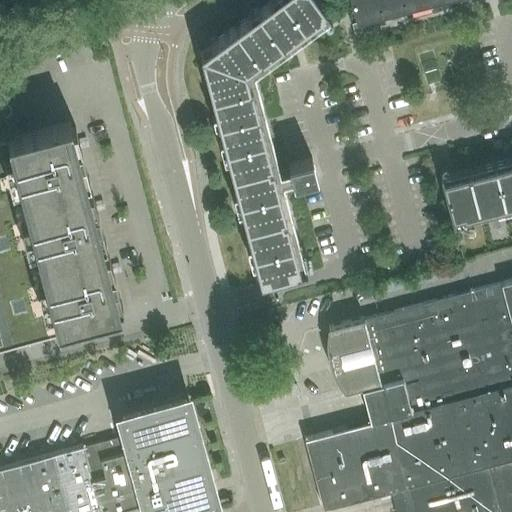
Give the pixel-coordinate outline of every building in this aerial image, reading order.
[(259,60),(327,10),(318,0),(269,0),(199,52),(259,280),(299,269),(251,83),(249,84),(245,68),(258,58),(259,60)] [(350,0),(355,20),(382,13),(383,19),(395,19),(405,13),(404,7),(432,0),(350,0)] [(80,146),(75,127),(70,128),(69,124),(70,123),(69,122),(11,137),(5,115),(6,115),(8,114),(9,113),(10,112),(10,111),(11,109),(11,108),(11,106),(10,105),(10,104),(9,103),(8,102),(6,101),(5,101),(4,101),(2,101),(1,101),(0,102),(0,101),(0,349),(63,333),(62,327),(119,312),(118,311),(117,306),(122,305),(114,273),(96,208),(80,146)] [(285,167),(279,169),(282,182),(289,180),(292,179),(293,182),(316,176),(311,157),(288,163),(288,166),(285,167)] [(451,220),(452,219),(511,203),(511,160),(441,179),(451,220)] [(370,420),(304,437),(322,506),(402,485),(408,511),(511,511),(511,278),(364,317),(364,316),(328,325),(344,389),(361,385),(370,420)] [(149,511),(169,511),(215,500),(212,490),(188,397),(123,415),(128,433),(83,445),(82,444),(0,465),(0,511),(100,511),(146,500),(149,511)]
